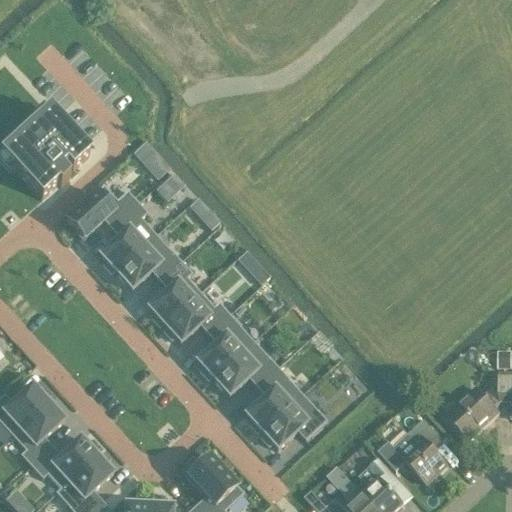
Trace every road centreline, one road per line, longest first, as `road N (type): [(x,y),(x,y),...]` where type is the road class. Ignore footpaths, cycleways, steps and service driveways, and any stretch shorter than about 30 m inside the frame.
road 1 (residential): [(210,423),(163,466),(138,464),(0,311)]
road 2 (residential): [(32,228),(210,423)]
road 3 (residential): [(32,228),(111,162),(117,148),(115,133),(47,54)]
